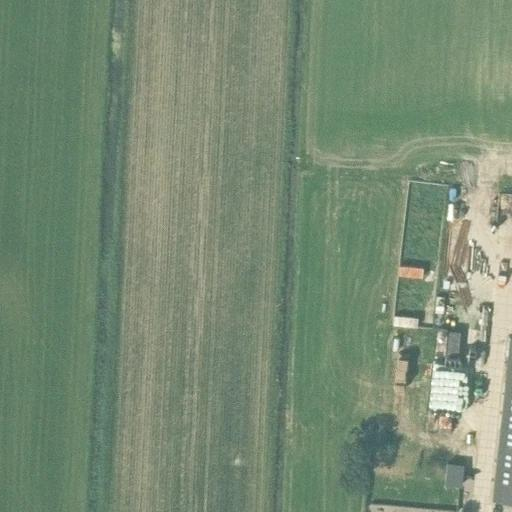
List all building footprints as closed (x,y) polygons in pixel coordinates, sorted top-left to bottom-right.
[(450,180),(476,183),(479,163),(452,160),(450,180)] [(471,230),(473,192),(450,191),(449,229),(471,230)] [(511,335),(510,335),(493,497),(511,499),(511,335)] [(431,369),(429,414),(459,415),(461,370),(431,369)] [(447,463),(446,477),(462,479),(464,465),(447,463)]
